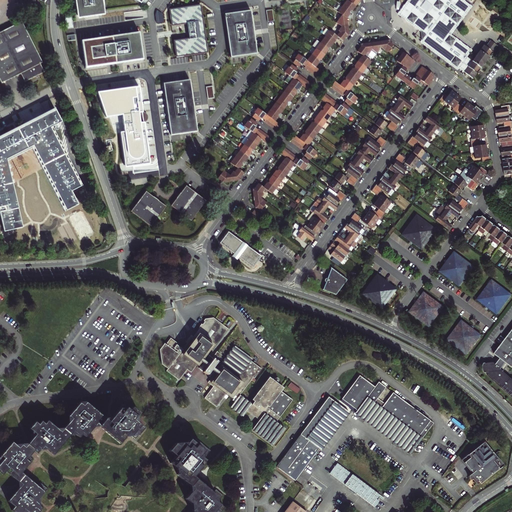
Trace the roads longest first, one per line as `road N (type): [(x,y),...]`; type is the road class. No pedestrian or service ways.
road 1 (secondary): [(196,283),(294,301),(392,340),(454,376),(511,430)]
road 2 (residential): [(288,289),(447,74)]
road 3 (residential): [(213,228),(371,17)]
road 4 (residential): [(54,0),(60,57),(118,222)]
road 5 (residential): [(318,398),(340,370),(377,369),(440,420),(413,467)]
road 6 (residential): [(447,74),(488,107),(497,175),(478,203)]
road 7 (residential): [(478,203),(388,328)]
road 8 (secondary): [(511,415),(458,367),(388,328)]
road 9 (residential): [(318,469),(353,421),(413,467)]
road 10 (secondary): [(0,274),(84,270),(130,281)]
road 11 (residential): [(128,382),(0,407)]
road 12 (secondary): [(121,250),(0,266)]
